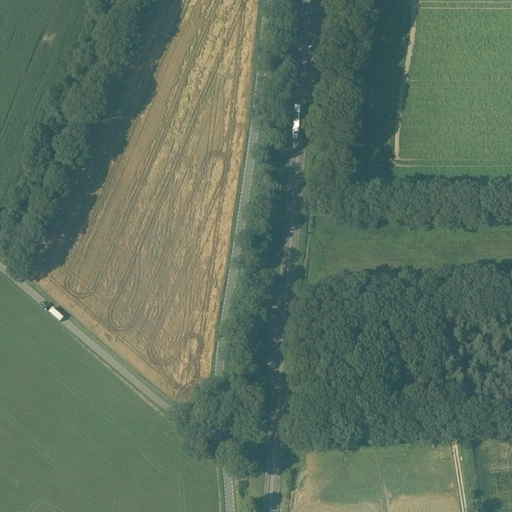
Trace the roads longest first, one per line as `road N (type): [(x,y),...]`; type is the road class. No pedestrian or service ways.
road 1 (primary): [(270,511),(308,0)]
road 2 (unclassified): [(216,432),(217,325),(248,159),(264,0)]
road 3 (unclassified): [(0,267),(182,415),(216,432)]
road 4 (unclassified): [(314,431),(511,422)]
